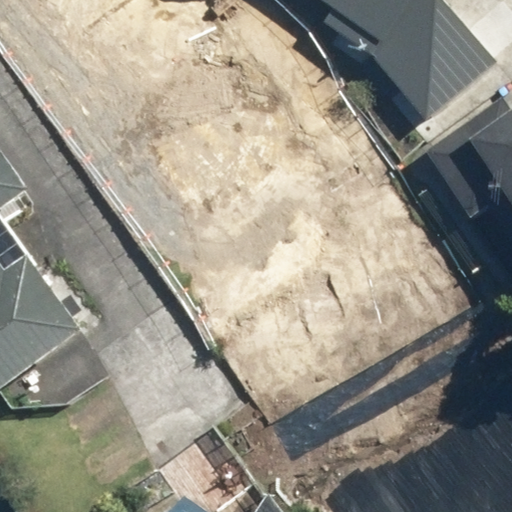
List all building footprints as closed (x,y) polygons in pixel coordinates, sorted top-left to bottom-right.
[(253,89),(184,0),(87,0),(62,19),(163,148),(142,164),(203,242),(326,147),(271,75),(253,89)] [(444,1),(444,0),(321,0),(391,44),(372,63),(434,126),(498,63),(444,1)] [(28,5),(0,25),(0,34),(28,73),(60,50),(28,5)] [(511,100),(434,151),(470,206),(501,186),(511,203),(511,100)] [(0,402),(6,399),(33,436),(120,372),(5,215),(35,194),(0,145),(0,402)] [(209,511),(189,500),(181,511),(139,511),(136,510),(134,511),(209,511)]
